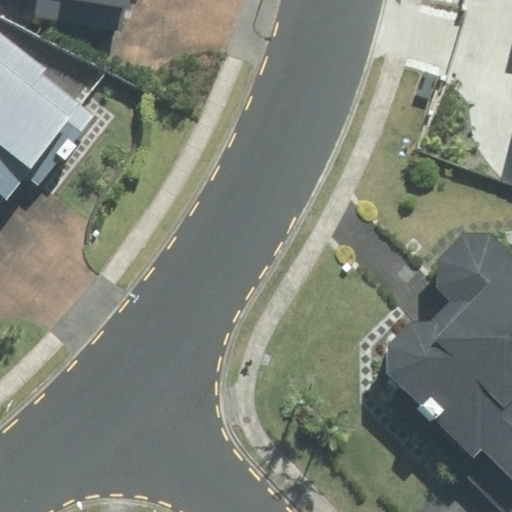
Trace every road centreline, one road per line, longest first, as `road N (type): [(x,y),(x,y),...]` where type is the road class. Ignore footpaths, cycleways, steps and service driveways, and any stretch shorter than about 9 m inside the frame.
road 1 (residential): [(111,393),(226,222),(317,50),(326,0)]
road 2 (residential): [(111,393),(226,511)]
road 3 (residential): [(0,490),(111,393)]
